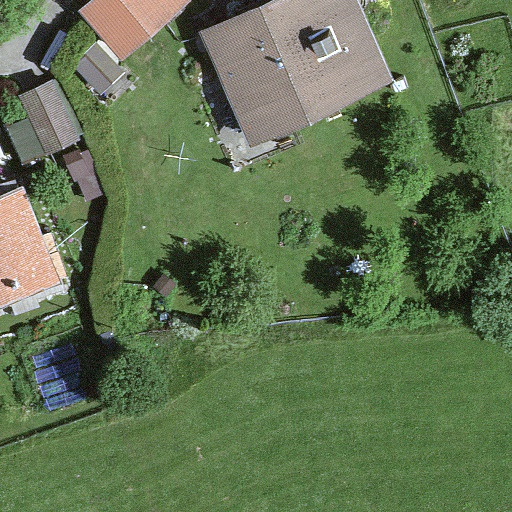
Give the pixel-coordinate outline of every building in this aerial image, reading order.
[(178,0),(89,0),(85,4),(123,48),(178,0)] [(253,131),(381,75),(348,0),(275,0),(260,7),(208,30),(253,131)] [(96,43),(76,62),(95,82),(115,63),(96,43)] [(37,120),(11,133),(24,159),(76,134),(50,79),(24,92),(37,120)] [(45,253),(21,190),(0,196),(0,292),(65,270),(57,249),(45,253)]
